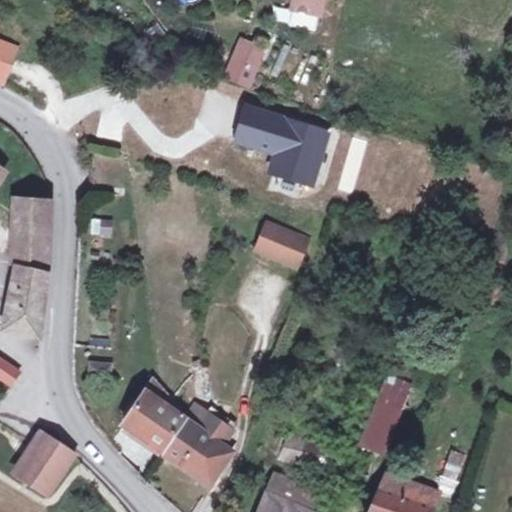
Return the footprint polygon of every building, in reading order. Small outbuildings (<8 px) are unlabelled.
[(327,0),(301,0),(299,11),(324,16),(327,0)] [(21,46),(0,37),(0,81),(6,85),(21,46)] [(239,37),(224,80),(252,90),(267,46),(239,37)] [(317,186),(330,124),(241,107),(233,147),(271,154),(267,176),(317,186)] [(123,152),(92,146),(98,180),(128,186),(123,152)] [(53,200),(22,200),(19,255),(16,284),(7,324),(44,332),(49,292),(53,260),(53,200)] [(92,218),(91,236),(112,237),(113,219),(92,218)] [(266,219),(252,252),(298,271),(312,238),(266,219)] [(24,371),(5,358),(0,365),(0,373),(15,385),(24,371)] [(386,457),(415,383),(386,372),(357,445),(386,457)] [(165,453),(188,419),(191,415),(156,382),(126,426),(165,453)] [(188,419),(165,453),(213,486),(236,452),(227,447),(238,432),(211,415),(203,428),(188,419)] [(75,456),(46,437),(22,473),(52,493),(75,456)] [(433,511),(440,495),(387,476),(371,511),(433,511)] [(306,511),(271,492),(262,511),(306,511)]
